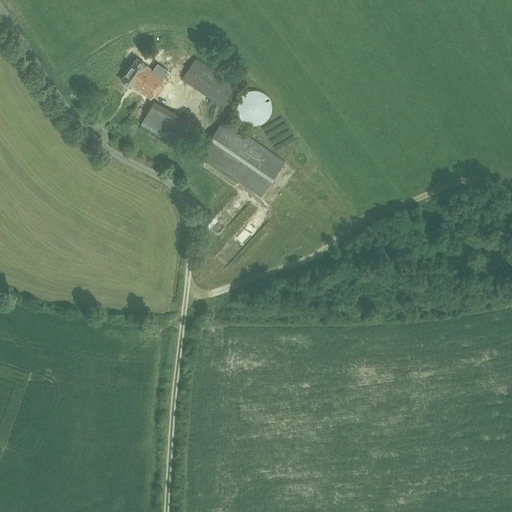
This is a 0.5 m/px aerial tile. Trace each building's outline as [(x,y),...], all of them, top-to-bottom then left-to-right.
[(137,58),(118,85),(133,95),(138,89),(151,98),(171,69),(151,55),(143,62),(137,58)] [(182,78),(221,105),(235,85),(196,58),(182,78)] [(237,103),(237,105),(237,106),(237,108),(237,110),(237,111),(238,112),(238,114),(239,115),(240,117),(241,118),(242,119),(243,120),(244,121),(245,122),(247,123),(248,123),(250,124),(251,124),(252,124),(254,124),(256,124),(257,124),(259,124),(260,123),(261,123),(263,122),(264,121),(265,121),(266,120),(268,119),(269,117),(269,116),(270,115),(271,113),(271,112),(272,111),(272,109),(272,108),(272,106),(272,104),(272,103),(271,101),(271,100),(270,99),(269,97),(268,96),(267,95),(266,94),(265,93),(264,92),(262,91),(261,90),(260,90),(258,90),(257,89),(255,89),(254,89),(252,89),(250,90),(249,90),(248,91),(246,91),(245,92),(244,93),(242,94),(241,95),(240,96),(239,98),(239,99),(238,100),(238,102),(237,103)] [(177,143),(180,145),(192,122),(154,101),(141,124),(164,137),(177,144),(177,143)] [(210,115),(217,117),(219,107),(211,105),(210,115)] [(200,153),(261,195),(285,161),(224,119),(200,153)] [(188,166),(198,154),(193,149),(183,161),(188,166)] [(261,217),(254,224),(258,229),(266,223),(261,217)] [(256,238),(259,233),(252,227),(248,232),(256,238)] [(249,274),(277,247),(272,241),(244,268),(249,274)] [(242,260),(251,247),(246,243),(237,256),(242,260)]
